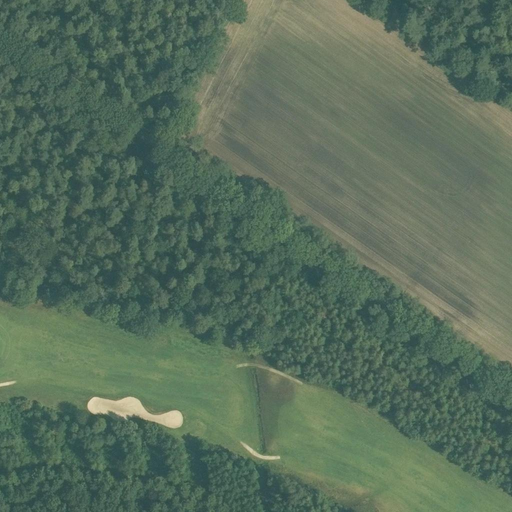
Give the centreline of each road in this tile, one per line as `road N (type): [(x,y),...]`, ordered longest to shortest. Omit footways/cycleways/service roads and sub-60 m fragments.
road 1 (unclassified): [(511,402),(0,43)]
road 2 (track): [(0,487),(39,481),(142,488),(215,511)]
